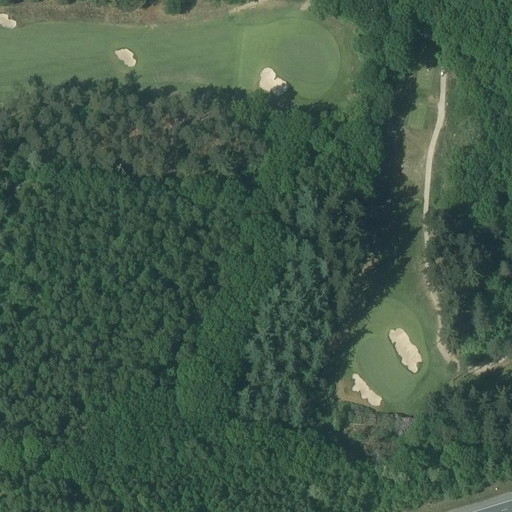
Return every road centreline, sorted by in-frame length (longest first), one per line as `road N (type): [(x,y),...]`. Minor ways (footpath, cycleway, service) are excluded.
road 1 (track): [(511,363),(467,370),(447,343),(429,273),(441,51),(338,0)]
road 2 (track): [(283,168),(251,188),(192,203),(0,182)]
